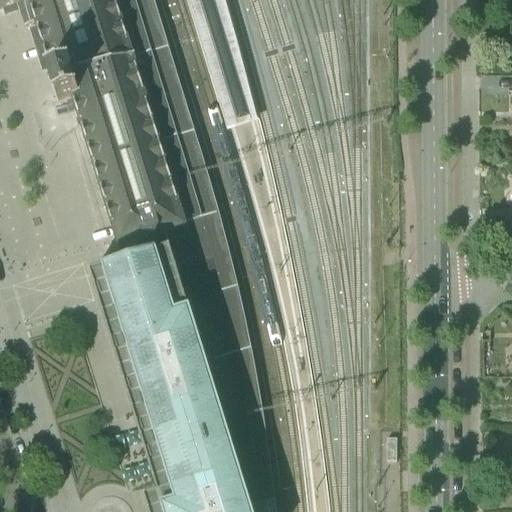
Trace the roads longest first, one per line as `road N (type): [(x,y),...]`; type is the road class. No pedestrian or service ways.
road 1 (residential): [(433,280),(434,0)]
road 2 (residential): [(467,511),(463,279)]
road 3 (residential): [(436,511),(433,280)]
